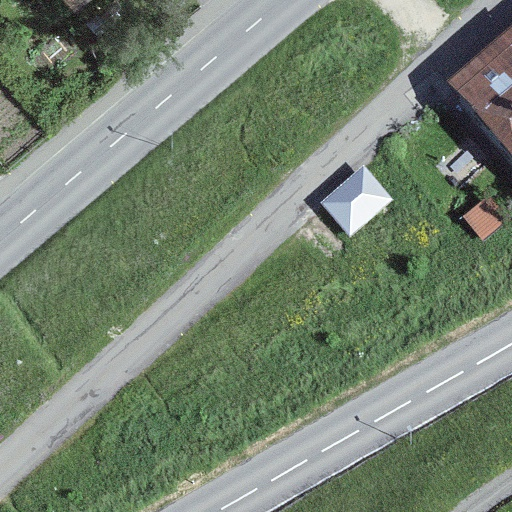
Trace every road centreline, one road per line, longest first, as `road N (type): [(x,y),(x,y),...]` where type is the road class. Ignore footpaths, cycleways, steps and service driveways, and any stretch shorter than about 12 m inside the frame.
road 1 (residential): [(0,467),(500,0)]
road 2 (secondary): [(0,243),(280,0)]
road 3 (secondary): [(213,511),(511,345)]
